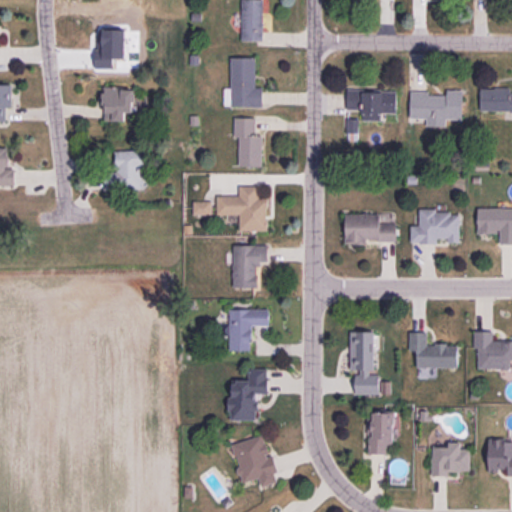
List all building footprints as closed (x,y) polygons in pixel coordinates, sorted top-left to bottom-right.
[(242,0),(242,39),(262,39),(262,0),(242,0)] [(232,58),(231,88),(224,88),(224,105),(262,105),(262,88),(255,88),(255,58),(232,58)] [(0,84),(0,120),(6,120),(6,106),(11,106),(11,84),(0,84)] [(105,86),(121,87),(121,89),(133,90),(132,112),(126,112),(125,120),(106,119),(106,105),(103,105),(103,93),(105,93),(105,86)] [(481,89),(481,110),(510,110),(510,111),(511,111),(511,92),(509,92),(509,87),(495,87),(495,89),(481,89)] [(396,91),(396,112),(382,112),(381,120),(363,120),(363,109),(348,109),(348,89),(380,89),(380,91),(396,91)] [(411,91),(410,117),(427,117),(427,125),(445,125),(445,117),(462,117),(462,90),(447,90),(447,95),(428,95),(428,91),(411,91)] [(235,117),(255,118),(255,136),(261,136),(261,165),(239,165),(239,136),(234,136),(235,117)] [(357,119),(357,132),(347,131),(347,119),(357,119)] [(0,147),(7,148),(6,168),(14,168),(13,184),(0,184),(0,147)] [(114,152),(115,169),(117,169),(117,172),(103,173),(104,189),(141,188),(140,164),(145,164),(144,151),(114,152)] [(217,196),(217,214),(240,214),(240,230),(268,230),(268,220),(266,220),(267,197),(258,197),(258,186),(239,186),(239,196),(217,196)] [(193,201),(210,201),(210,213),(193,213),(193,201)] [(511,208),(478,208),(478,233),(490,234),(490,232),(498,232),(498,229),(500,229),(500,243),(511,243),(511,208)] [(459,214),(459,242),(448,242),(448,237),(437,237),(437,243),(420,243),(420,241),(411,241),(411,226),(420,226),(420,209),(436,209),(436,211),(450,211),(450,214),(459,214)] [(346,214),(345,243),(365,243),(365,238),(379,238),(379,241),(396,241),(396,223),(379,223),(379,214),(346,214)] [(235,245),(234,285),(256,286),(257,265),(260,265),(260,260),(267,260),(267,245),(235,245)] [(230,309),(229,350),(250,350),(250,325),(268,325),(268,309),(230,309)] [(350,331),(373,330),(373,334),(379,334),(379,341),(373,341),(374,369),(368,369),(368,375),(378,375),(378,394),(355,394),(355,374),(359,374),(359,369),(351,369),(350,331)] [(475,331),(492,331),(492,341),(511,341),(511,359),(510,359),(510,368),(509,368),(509,369),(502,369),(503,368),(478,368),(478,347),(475,347),(475,331)] [(410,332),(427,332),(427,345),(436,345),(435,343),(446,343),(446,346),(457,346),(457,366),(418,366),(418,349),(410,349),(410,332)] [(266,369),(266,378),(268,378),(268,393),(256,392),(256,400),(260,400),(260,410),(255,410),(255,420),(230,420),(231,411),(228,411),(228,398),(231,398),(231,384),(237,384),(237,380),(248,380),(249,368),(266,369)] [(394,413),(394,439),(392,439),(392,444),(387,444),(386,454),(369,453),(369,436),(367,436),(367,425),(372,425),(373,413),(394,413)] [(241,474),(239,474),(238,473),(237,472),(237,470),(237,469),(238,467),(239,466),(241,466),(238,455),(235,456),(231,444),(262,435),(265,444),(266,443),(269,452),(267,453),(268,457),(272,456),(277,472),(274,473),(277,482),(263,486),(260,477),(243,482),(241,474)] [(490,439),(490,472),(498,472),(498,469),(509,469),(509,474),(511,474),(511,436),(501,436),(501,439),(490,439)] [(434,447),(433,458),(432,458),(432,475),(447,475),(447,470),(469,470),(469,450),(460,450),(460,442),(449,442),(449,447),(434,447)]
